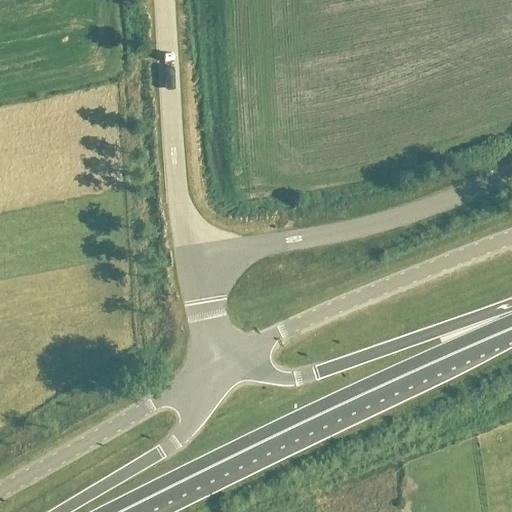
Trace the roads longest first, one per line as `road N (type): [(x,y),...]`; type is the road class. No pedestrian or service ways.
road 1 (trunk): [(131,511),(511,330)]
road 2 (unclassified): [(191,259),(333,236),(511,172)]
road 3 (unclassified): [(222,368),(368,295),(511,242)]
road 4 (trunk): [(511,316),(301,382),(222,368)]
road 5 (unclassified): [(191,259),(176,189),(166,0)]
road 6 (unclassified): [(0,491),(222,368)]
road 7 (trunk): [(222,368),(207,406),(172,445),(64,511)]
